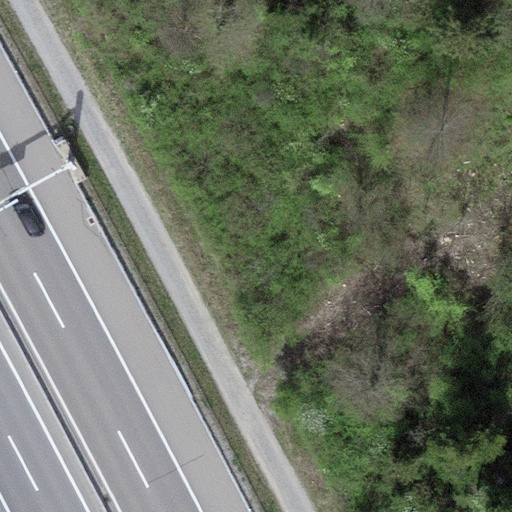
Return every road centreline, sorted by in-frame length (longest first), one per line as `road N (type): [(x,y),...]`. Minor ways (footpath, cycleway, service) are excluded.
road 1 (track): [(24,0),(299,511)]
road 2 (motorway): [(160,511),(0,209)]
